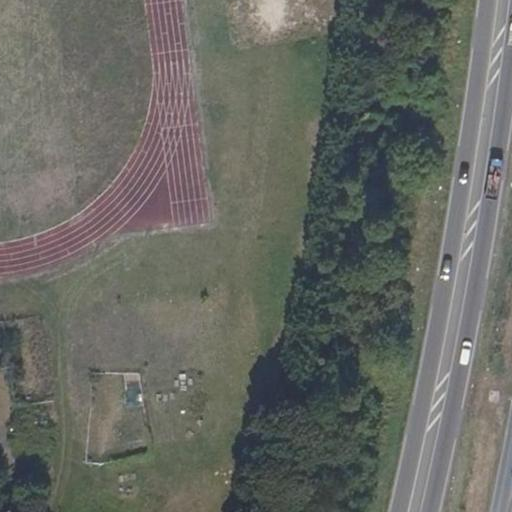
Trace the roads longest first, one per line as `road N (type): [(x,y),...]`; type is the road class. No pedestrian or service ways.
road 1 (primary): [(488,0),(398,511)]
road 2 (primary): [(430,511),(511,50)]
